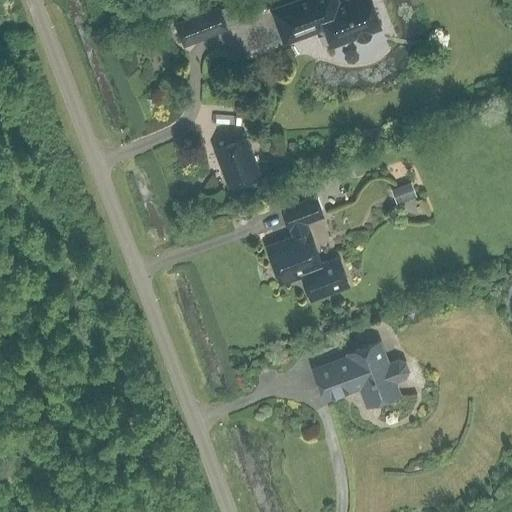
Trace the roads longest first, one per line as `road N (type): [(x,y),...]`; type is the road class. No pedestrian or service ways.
road 1 (residential): [(228,511),(35,0)]
road 2 (track): [(354,174),(511,114)]
